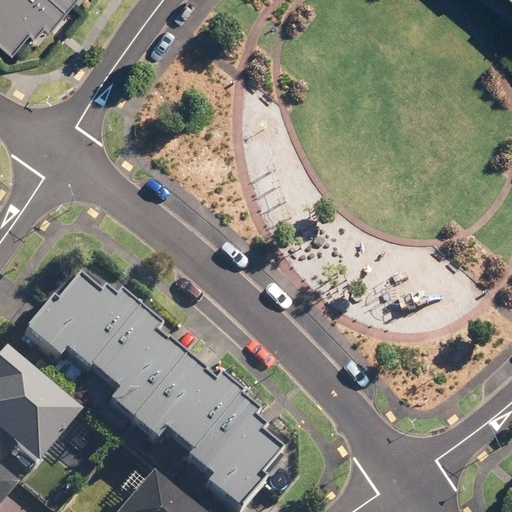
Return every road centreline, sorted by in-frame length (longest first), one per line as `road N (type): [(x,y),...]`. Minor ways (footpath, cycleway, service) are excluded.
road 1 (residential): [(63,154),(335,391),(405,480)]
road 2 (residential): [(166,0),(63,154)]
road 3 (residential): [(405,480),(511,403)]
